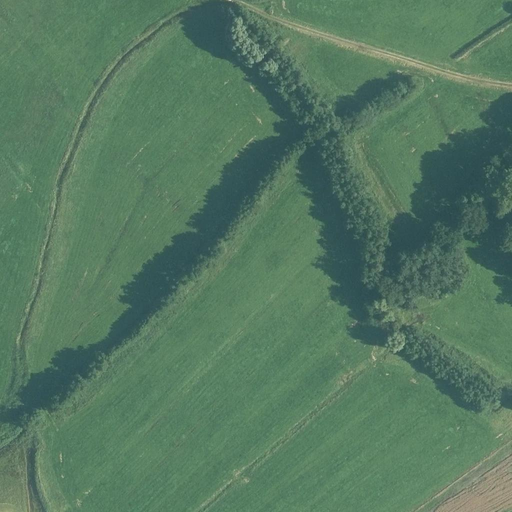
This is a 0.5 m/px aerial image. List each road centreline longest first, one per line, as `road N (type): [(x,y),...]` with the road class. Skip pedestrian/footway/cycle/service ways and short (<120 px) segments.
road 1 (track): [(511,83),(461,76),(230,0)]
road 2 (track): [(369,341),(429,314),(511,324)]
